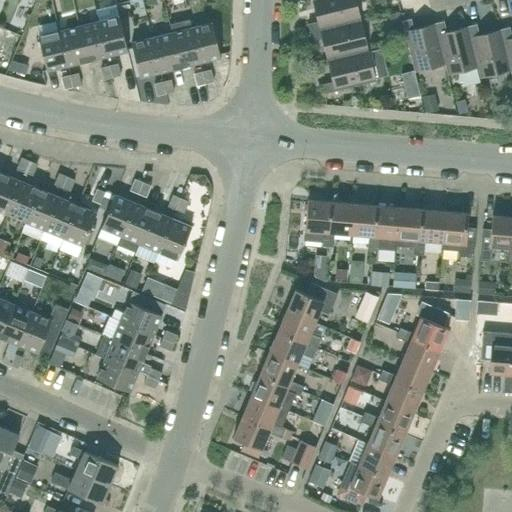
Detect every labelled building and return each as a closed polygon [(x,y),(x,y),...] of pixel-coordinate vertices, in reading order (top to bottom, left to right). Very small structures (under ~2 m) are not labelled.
[(360,20),(354,0),(312,0),(318,21),(307,24),(309,32),(360,20)] [(127,51),(126,44),(119,16),(98,21),(107,56),(127,51)] [(435,24),(413,29),(411,19),(402,21),(405,34),(407,40),(414,71),(445,64),(435,24)] [(189,20),(169,24),(171,33),(180,67),(200,63),(191,28),(189,20)] [(327,60),(367,50),(360,20),(309,32),(311,40),(322,37),(327,60)] [(87,61),(107,56),(98,21),(78,26),(87,61)] [(468,27),(446,32),(444,22),(435,24),(445,64),(447,74),(478,67),(468,27)] [(200,63),(220,58),(212,23),(191,28),(200,63)] [(501,30),(479,35),(476,25),(468,27),(478,67),(480,77),(511,70),(501,30)] [(67,66),(87,61),(78,26),(59,31),(67,66)] [(511,38),(509,28),(501,30),(511,70),(511,75),(511,38)] [(47,71),(67,66),(59,31),(38,36),(47,71)] [(160,72),(180,67),(171,33),(152,38),(160,72)] [(140,77),(160,72),(152,38),(131,43),(140,77)] [(325,93),(375,81),(367,50),(327,60),(333,82),(323,84),(325,93)] [(112,78),(120,75),(117,63),(109,65),(112,78)] [(104,80),(112,78),(109,65),(100,68),(104,80)] [(205,84),(213,82),(210,70),(202,72),(205,84)] [(420,95),(414,71),(401,74),(407,98),(420,95)] [(197,86),(205,84),(202,72),(194,74),(197,86)] [(72,87),(81,85),(78,73),(69,75),(72,87)] [(64,89),(72,87),(69,75),(61,77),(64,89)] [(165,94),(174,92),(171,80),(162,82),(165,94)] [(157,96),(165,94),(162,82),(154,84),(157,96)] [(435,94),(421,97),(425,113),(439,110),(435,94)] [(24,172),(29,161),(21,158),(16,169),(24,172)] [(32,176),(37,164),(29,161),(24,172),(32,176)] [(0,211),(7,214),(20,181),(2,173),(0,177),(0,211)] [(62,188),(66,177),(58,173),(54,185),(62,188)] [(69,191),(74,180),(66,177),(62,188),(69,191)] [(138,194),(142,182),(135,179),(130,191),(138,194)] [(25,222),(39,189),(20,181),(7,214),(25,222)] [(146,197),(150,186),(142,182),(138,194),(146,197)] [(25,222),(21,232),(40,240),(44,230),(58,197),(39,189),(25,222)] [(100,204),(105,193),(97,189),(92,201),(100,204)] [(101,228),(97,237),(116,245),(120,235),(120,236),(134,203),(115,195),(101,227),(101,228)] [(175,210),(180,198),(172,195),(167,206),(175,210)] [(63,238),(77,205),(58,197),(44,230),(63,238)] [(183,213),(188,202),(180,198),(175,210),(183,213)] [(327,247),(331,202),(307,200),(305,230),(323,232),(322,246),(327,247)] [(351,234),(354,204),(331,202),(327,247),(332,247),(334,233),(351,234)] [(120,235),(116,245),(135,253),(139,243),(139,244),(153,211),(134,203),(120,236),(120,235)] [(372,251),(376,206),(354,204),(351,234),(369,235),(367,250),(372,251)] [(63,238),(58,249),(77,256),(82,246),(83,246),(96,213),(77,205),(63,238)] [(396,238),(399,208),(376,206),(372,251),(378,251),(378,249),(396,250),(397,238),(396,238)] [(397,238),(396,246),(413,247),(419,247),(424,248),(424,240),(419,240),(422,209),(399,208),(396,238),(397,238)] [(422,209),(419,240),(424,240),(430,241),(442,242),(445,211),(422,209)] [(158,251),(172,218),(153,211),(139,244),(158,251)] [(467,227),(468,213),(445,211),(442,242),(441,250),(458,251),(458,256),(473,257),(475,228),(467,227)] [(482,228),(480,260),(491,261),(492,246),(508,247),(507,255),(511,255),(511,217),(492,215),(491,229),(482,228)] [(178,260),(191,227),(172,218),(158,251),(178,260)] [(413,247),(413,254),(418,255),(423,255),(424,248),(419,247),(413,247)] [(327,252),(317,251),(315,272),(325,277),(327,252)] [(25,264),(28,257),(18,253),(15,260),(25,264)] [(127,274),(131,261),(114,255),(109,268),(127,274)] [(399,279),(421,281),(422,267),(400,266),(399,279)] [(362,268),(350,267),(349,277),(362,278),(362,268)] [(347,268),(335,268),(335,277),(347,278),(347,268)] [(387,286),(388,275),(372,274),(371,285),(387,286)] [(169,304),(175,290),(147,279),(141,292),(169,304)] [(314,323),(323,301),(295,289),(286,311),(314,323)] [(151,310),(155,300),(133,291),(120,321),(153,334),(162,315),(151,310)] [(377,297),(365,292),(355,315),(367,320),(377,297)] [(482,306),(503,307),(504,293),(482,292),(482,306)] [(0,335),(13,304),(0,298),(0,335)] [(468,332),(471,300),(456,299),(453,331),(468,332)] [(0,337),(18,345),(32,312),(13,304),(0,335),(0,337)] [(49,354),(68,309),(55,304),(49,319),(32,312),(18,345),(38,353),(39,349),(49,354)] [(286,311),(277,332),(300,341),(316,348),(320,338),(309,334),(314,323),(286,311)] [(403,339),(402,340),(409,343),(411,338),(439,350),(448,328),(420,317),(413,333),(406,331),(406,333),(404,335),(403,339)] [(146,353),(153,334),(120,321),(113,339),(146,353)] [(398,332),(396,337),(402,340),(403,339),(404,335),(406,333),(406,331),(400,328),(398,332)] [(174,343),(177,335),(166,330),(162,338),(174,343)] [(475,330),(474,343),(480,349),(481,350),(480,359),(490,360),(489,372),(505,374),(508,374),(510,374),(511,363),(511,349),(511,333),(483,331),(475,330)] [(277,332),(269,353),(297,365),(301,354),(312,358),(314,353),(316,348),(300,341),(277,332)] [(170,351),(174,343),(162,338),(159,346),(170,351)] [(407,348),(402,359),(430,371),(439,350),(411,338),(409,343),(407,348)] [(141,364),(146,353),(113,339),(105,358),(138,372),(147,376),(158,381),(161,373),(141,364)] [(68,352),(71,345),(60,340),(57,348),(68,352)] [(10,365),(14,354),(7,351),(2,362),(10,365)] [(269,353),(260,374),(288,386),(290,381),(297,365),(269,353)] [(18,368),(22,357),(14,354),(10,365),(18,368)] [(130,392),(138,372),(105,358),(96,378),(130,392)] [(387,377),(385,382),(392,385),(394,380),(422,392),(430,371),(402,359),(396,375),(389,373),(387,377)] [(372,368),(357,362),(352,378),(366,385),(372,368)] [(380,375),(378,379),(385,382),(387,377),(389,373),(382,370),(380,375)] [(260,374),(251,395),(279,407),(286,391),(293,393),(295,389),(297,384),(290,381),(288,386),(260,374)] [(155,389),(158,381),(147,376),(143,384),(155,389)] [(390,388),(385,401),(413,413),(422,392),(394,380),(392,385),(390,388)] [(511,392),(511,383),(504,383),(503,392),(511,392)] [(295,389),(293,393),(299,396),(301,391),(303,387),(297,384),(295,389)] [(362,388),(349,384),(345,397),(357,402),(362,388)] [(251,395),(242,416),(270,428),(272,423),(274,419),(279,407),(251,395)] [(369,420),(367,424),(374,427),(376,422),(404,434),(413,413),(385,401),(380,412),(378,418),(371,415),(369,420)] [(362,417),(360,422),(367,424),(369,420),(371,415),(364,412),(362,417)] [(242,416),(233,438),(244,442),(241,450),(258,457),(268,433),(275,435),(277,431),(278,428),(279,426),(272,423),(270,428),(242,416)] [(342,432),(347,421),(336,416),(331,427),(342,432)] [(372,432),(367,443),(395,455),(404,434),(376,422),(374,427),(372,432)] [(9,457),(19,435),(0,426),(0,500),(3,502),(13,478),(20,462),(9,457)] [(277,431),(275,435),(282,438),(284,434),(286,429),(279,426),(278,428),(277,431)] [(35,432),(28,448),(42,454),(49,438),(35,432)] [(306,469),(316,447),(301,441),(291,463),(306,469)] [(333,454),(336,445),(325,441),(321,449),(333,454)] [(353,457),(351,462),(386,476),(395,455),(367,443),(360,460),(353,457)] [(87,452),(84,451),(73,446),(69,454),(81,459),(76,470),(110,485),(118,466),(87,452)] [(329,463),(331,457),(333,454),(321,449),(318,457),(329,463)] [(377,498),(386,476),(351,462),(337,494),(361,504),(366,493),(377,498)] [(322,488),(330,470),(315,464),(308,482),(322,488)] [(101,504),(110,485),(76,470),(72,480),(60,475),(56,484),(101,504)] [(8,490),(21,495),(26,483),(13,478),(8,490)]
